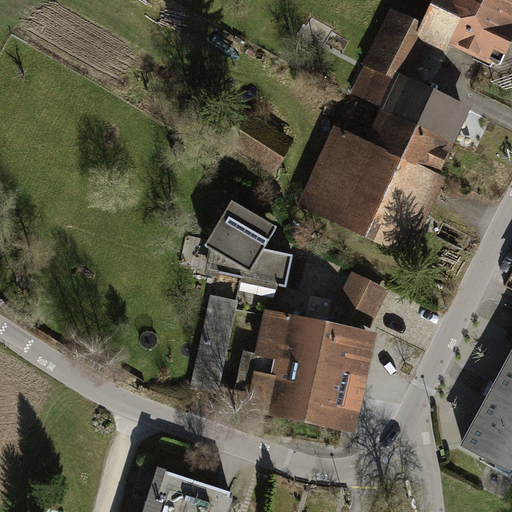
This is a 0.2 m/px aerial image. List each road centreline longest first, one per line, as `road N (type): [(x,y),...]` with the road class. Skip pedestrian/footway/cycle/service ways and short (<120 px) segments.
road 1 (residential): [(0,327),(143,410),(317,468),(378,459),(410,421)]
road 2 (residential): [(410,421),(511,204)]
